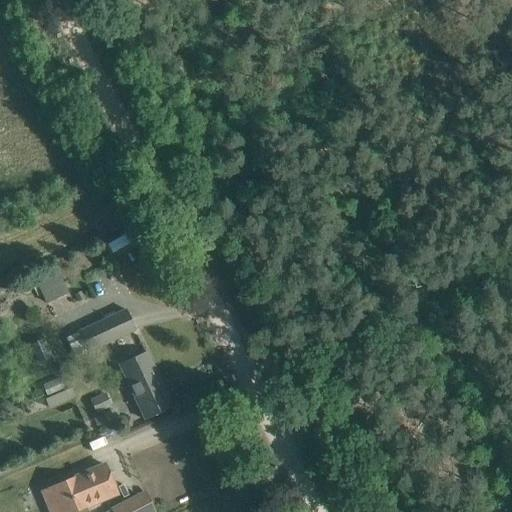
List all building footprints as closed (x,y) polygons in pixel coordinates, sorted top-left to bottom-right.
[(58,273),(38,282),(47,302),(67,293),(58,273)] [(126,309),(78,331),(87,352),(135,330),(126,309)] [(44,341),(31,347),(37,361),(50,355),(44,341)] [(146,351),(118,364),(144,420),(172,407),(146,351)] [(60,379),(45,386),(49,396),(65,388),(60,379)] [(107,395),(93,401),(98,413),(112,407),(107,395)] [(104,465),(41,491),(49,511),(72,511),(117,494),(104,465)] [(154,511),(144,492),(111,509),(112,511),(154,511)]
